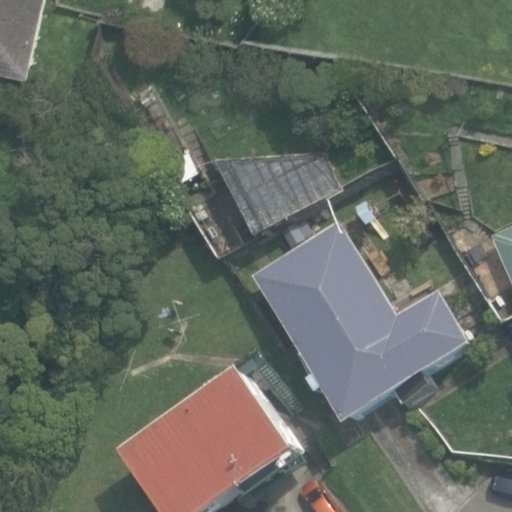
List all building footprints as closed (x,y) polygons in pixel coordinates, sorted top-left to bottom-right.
[(0,0),(0,63),(40,72),(54,0),(0,0)] [(144,0),(142,8),(165,15),(169,0),(144,0)] [(168,166),(181,190),(208,176),(194,151),(168,166)] [(226,165),(268,241),(352,194),(330,155),(226,165)] [(338,392),(360,427),(482,348),(449,298),(412,322),(350,226),(266,281),(329,378),(321,383),(330,397),(338,392)] [(511,234),(503,239),(511,256),(511,234)] [(138,456),(177,511),(237,511),(312,458),(252,374),(138,456)]
